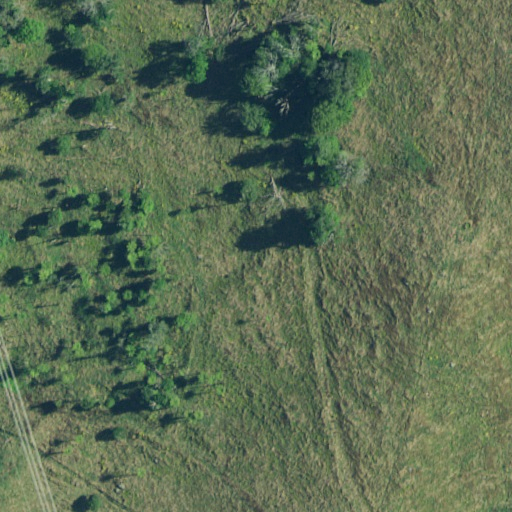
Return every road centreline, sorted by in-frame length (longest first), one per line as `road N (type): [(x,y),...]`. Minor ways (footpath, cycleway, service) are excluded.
road 1 (track): [(234,0),(300,120),(309,289),(357,511)]
road 2 (track): [(256,511),(162,436),(123,415),(51,406),(0,377)]
